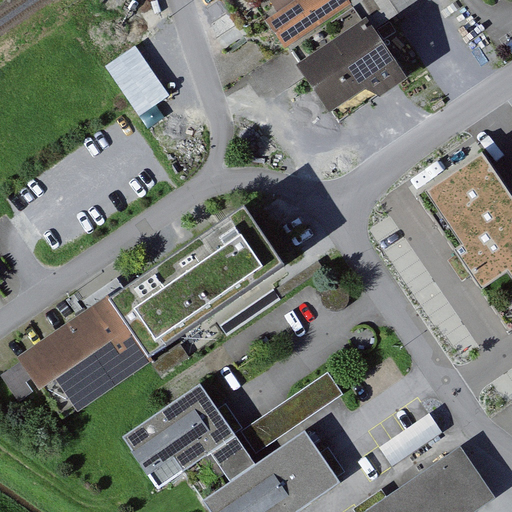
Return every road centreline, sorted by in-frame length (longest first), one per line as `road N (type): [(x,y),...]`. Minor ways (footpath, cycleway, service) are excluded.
road 1 (unclassified): [(511,453),(470,419),(340,215)]
road 2 (unclassified): [(0,324),(210,184)]
road 3 (unclassified): [(340,215),(378,169),(511,82)]
road 4 (residential): [(210,184),(217,116),(183,0)]
road 5 (unclassified): [(210,184),(262,180),(340,215)]
